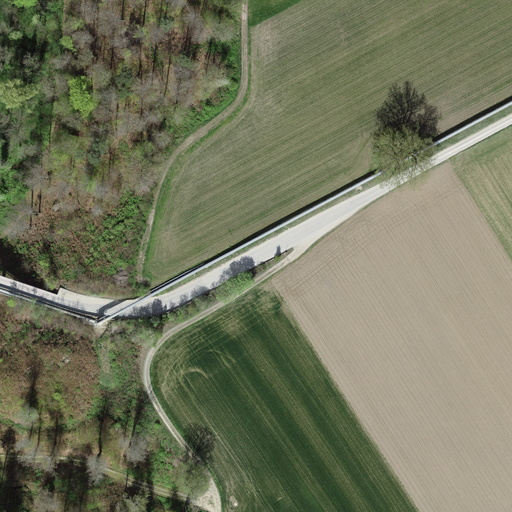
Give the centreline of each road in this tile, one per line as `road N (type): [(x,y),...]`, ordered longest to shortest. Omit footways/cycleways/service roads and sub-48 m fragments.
road 1 (track): [(216,511),(206,473),(150,394),(150,352),(292,256),(304,230)]
road 2 (track): [(140,284),(169,160),(240,95),(244,0)]
road 3 (track): [(0,240),(25,207),(63,106),(65,0)]
